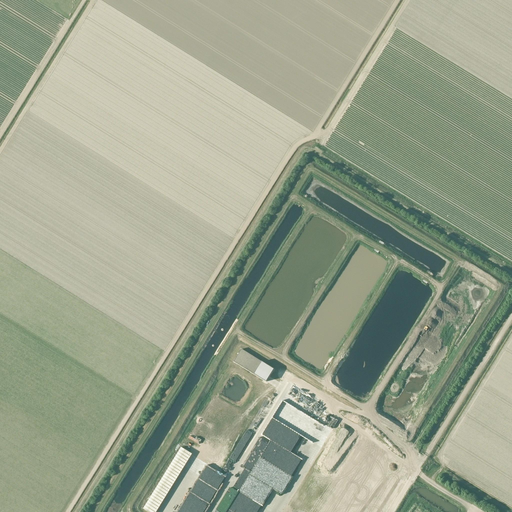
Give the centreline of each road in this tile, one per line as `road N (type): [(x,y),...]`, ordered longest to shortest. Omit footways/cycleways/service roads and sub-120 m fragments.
road 1 (track): [(511,338),(429,481)]
road 2 (track): [(83,0),(0,136)]
